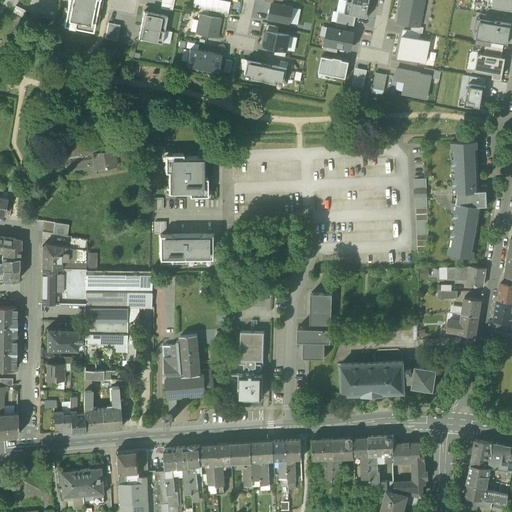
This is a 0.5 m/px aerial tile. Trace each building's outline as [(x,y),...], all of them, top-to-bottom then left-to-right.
[(98,0),(67,0),(63,24),(92,30),(98,0)] [(216,11),(218,0),(212,0),(210,10),(216,11)] [(222,13),(224,1),(220,0),(218,0),(216,11),(222,13)] [(347,0),(344,13),(356,15),(367,17),(370,5),(347,0)] [(416,8),(417,0),(401,0),(397,22),(412,25),(420,27),(423,9),(416,8)] [(511,0),(482,0),(482,5),(511,9),(511,0)] [(228,14),(230,2),(224,1),(222,13),(228,14)] [(173,5),(161,3),(160,8),(172,11),(173,5)] [(290,23),(293,8),(281,5),(271,3),(268,19),(290,23)] [(26,11),(15,5),(12,12),(23,17),(26,11)] [(301,9),(293,8),(290,23),(298,25),(301,9)] [(143,11),(141,25),(164,30),(167,16),(143,11)] [(338,12),(336,22),(353,26),(356,15),(344,13),(338,12)] [(481,13),(479,18),(492,21),(493,15),(481,13)] [(217,37),(220,18),(199,14),(198,20),(196,33),(217,37)] [(508,44),(509,37),(511,24),(496,21),(492,21),(479,18),(479,19),(480,19),(478,30),(478,29),(476,38),(492,41),(504,43),(508,44)] [(189,32),(196,33),(198,20),(192,19),(189,32)] [(108,22),(105,38),(116,40),(120,25),(108,22)] [(164,30),(141,25),(138,38),(161,42),(164,30)] [(325,37),(327,27),(321,25),(319,35),(325,37)] [(420,27),(412,25),(411,31),(420,33),(422,33),(423,27),(420,27)] [(352,45),(355,32),(327,27),(325,37),(324,44),(338,46),(342,47),(342,43),(352,45)] [(170,31),(164,30),(161,42),(168,44),(170,31)] [(402,36),(418,39),(420,33),(411,31),(403,30),(402,36)] [(286,50),(289,36),(277,33),(266,31),(263,45),(276,48),(286,50)] [(289,36),(286,50),(294,52),(297,37),(289,36)] [(398,56),(425,62),(430,41),(418,39),(402,36),(398,56)] [(476,38),(475,44),(485,46),(490,47),(492,41),(476,38)] [(189,48),(196,49),(197,43),(187,41),(186,47),(189,48)] [(490,47),(503,49),(504,43),(492,41),(490,47)] [(338,46),(324,44),(323,49),(337,52),(338,46)] [(485,46),(484,54),(501,57),(503,49),(490,47),(485,46)] [(217,71),(221,55),(196,49),(189,48),(189,50),(186,62),(186,64),(217,71)] [(285,57),(286,50),(276,48),(274,55),(285,57)] [(186,62),(189,50),(183,49),(180,61),(186,62)] [(501,65),(502,57),(501,57),(484,54),(478,53),(476,63),(480,64),(479,71),(492,73),(502,75),(504,66),(501,65)] [(345,78),(349,61),(341,59),(341,58),(333,57),(333,58),(321,55),(318,72),(345,78)] [(250,79),(263,81),(266,64),(246,59),(244,69),(243,72),(242,72),(241,78),(250,80),(250,79)] [(232,61),(226,60),(223,71),(229,73),(232,61)] [(279,66),(266,64),(263,81),(275,84),(275,85),(284,86),(285,81),(287,68),(279,66)] [(419,96),(426,98),(431,76),(409,72),(409,71),(397,68),(394,79),(405,82),(403,91),(419,94),(419,96)] [(302,73),(296,71),(294,79),(300,81),(302,73)] [(354,71),(351,83),(363,85),(365,74),(354,71)] [(387,74),(375,72),(372,88),(384,90),(387,74)] [(470,76),(468,83),(484,85),(485,78),(470,76)] [(482,108),(484,97),(482,97),(484,85),(468,83),(465,105),(482,108)] [(51,161),(63,159),(79,156),(78,152),(81,152),(78,137),(74,138),(67,138),(66,137),(64,136),(62,136),(62,138),(57,137),(54,151),(51,151),(51,152),(50,152),(50,161),(51,161)] [(78,137),(81,152),(89,150),(81,136),(78,137)] [(477,147),(477,140),(451,141),(452,149),(455,149),(455,157),(452,157),(452,166),(456,166),(457,177),(453,177),(453,186),(457,186),(457,196),(456,201),(453,201),(451,210),(455,210),(453,218),(457,219),(456,230),(452,229),(450,238),(454,239),(453,246),(449,245),(448,254),(473,258),(474,251),(470,250),(472,240),(471,240),(472,233),(473,233),(475,221),(474,221),(475,213),(472,212),(473,205),(475,205),(475,204),(481,205),(487,205),(486,189),(479,190),(479,184),(479,183),(474,184),(473,177),(475,177),(475,164),(473,164),(473,157),(474,157),(474,147),(477,147)] [(132,147),(79,156),(63,159),(65,167),(66,174),(95,169),(116,165),(115,163),(134,160),(132,147)] [(183,154),(165,154),(165,171),(168,171),(168,193),(189,192),(189,196),(207,195),(207,177),(204,178),(204,156),(183,157),(183,154)] [(51,161),(53,169),(65,167),(63,159),(51,161)] [(426,178),(414,179),(414,189),(414,190),(426,189),(426,178)] [(415,208),(427,208),(427,196),(414,196),(414,197),(415,197),(415,208)] [(470,250),(474,251),(481,205),(475,204),(475,205),(473,205),(472,212),(475,213),(474,221),(475,221),(473,233),(472,233),(471,240),(472,240),(470,250)] [(416,234),(428,234),(427,219),(416,220),(416,234)] [(53,234),(67,236),(69,225),(55,223),(53,234)] [(159,234),(159,258),(214,258),(214,234),(159,234)] [(0,236),(0,251),(2,252),(7,253),(6,259),(20,257),(20,245),(14,244),(15,239),(0,236)] [(70,247),(84,250),(84,249),(86,239),(71,237),(70,247)] [(42,268),(61,268),(61,264),(62,246),(45,243),(42,246),(41,268),(42,268)] [(62,246),(61,264),(65,264),(65,261),(85,262),(85,250),(84,249),(84,250),(70,247),(62,246)] [(0,270),(20,268),(20,257),(6,259),(1,259),(2,264),(0,264),(0,270)] [(463,274),(468,274),(470,266),(447,267),(447,277),(464,276),(463,274)] [(486,269),(470,266),(468,274),(467,282),(483,285),(486,269)] [(20,279),(20,268),(0,270),(0,276),(2,276),(3,281),(20,279)] [(85,270),(85,269),(61,268),(42,268),(41,302),(59,303),(59,302),(79,303),(85,303),(85,270)] [(419,276),(428,276),(428,268),(419,268),(419,276)] [(84,321),(127,322),(127,307),(138,307),(151,307),(151,306),(151,296),(151,289),(151,278),(151,271),(85,270),(85,303),(84,321)] [(151,289),(161,289),(161,278),(151,278),(151,289)] [(497,300),(511,302),(511,286),(499,284),(497,300)] [(311,293),(310,327),(331,328),(332,294),(311,293)] [(465,297),(462,313),(479,316),(481,300),(465,297)] [(511,321),(511,318),(511,302),(497,300),(493,320),(497,321),(509,323),(511,323),(511,321)] [(0,337),(16,338),(16,328),(16,321),(16,307),(0,306),(0,337)] [(138,322),(138,307),(127,307),(127,322),(134,322),(138,322)] [(476,335),(479,316),(462,313),(454,312),(454,319),(449,319),(448,329),(448,330),(456,332),(476,335)] [(109,370),(126,371),(126,359),(127,344),(126,344),(127,332),(127,331),(127,322),(84,321),(84,329),(84,357),(84,359),(95,359),(95,362),(95,369),(95,370),(103,370),(109,370)] [(496,331),(511,333),(511,326),(509,326),(509,323),(497,321),(496,331)] [(297,341),(303,341),(303,339),(306,339),(307,327),(298,327),(297,341)] [(331,342),(331,328),(310,327),(307,327),(306,339),(303,339),(303,341),(325,341),(331,342)] [(77,357),(84,357),(84,329),(47,328),(46,348),(76,349),(77,357)] [(442,328),(440,338),(455,337),(456,332),(448,330),(448,329),(442,328)] [(135,331),(134,331),(127,331),(127,332),(126,344),(127,344),(126,359),(135,360),(135,331)] [(244,371),(246,373),(246,372),(253,372),(253,370),(253,367),(261,368),(262,368),(263,366),(264,332),(241,331),(240,358),(238,358),(238,364),(244,364),(244,371)] [(180,336),(180,340),(183,375),(200,374),(200,370),(197,334),(180,336)] [(16,348),(16,338),(0,337),(0,368),(15,369),(15,354),(16,354),(16,348)] [(165,376),(183,375),(180,340),(177,340),(177,344),(169,345),(170,357),(164,357),(165,371),(164,372),(164,375),(165,376)] [(324,358),(325,341),(303,341),(303,358),(324,358)] [(64,371),(71,371),(71,357),(58,357),(58,363),(64,363),(64,371)] [(362,393),(362,394),(384,393),(384,392),(404,392),(404,383),(412,383),(412,387),(433,390),(436,370),(415,367),(414,371),(411,371),(411,369),(406,369),(406,371),(403,372),(403,361),(341,364),(342,394),(362,393)] [(46,382),(55,382),(55,380),(64,380),(64,371),(64,363),(58,363),(46,363),(46,382)] [(84,379),(103,379),(103,378),(103,370),(95,370),(95,369),(84,369),(84,379)] [(165,376),(168,397),(169,397),(177,396),(206,394),(206,391),(215,390),(213,376),(212,376),(212,369),(200,370),(200,374),(183,375),(165,376)] [(254,372),(253,372),(246,372),(246,373),(245,373),(245,374),(239,374),(239,398),(246,398),(255,398),(262,398),(263,374),(254,374),(254,372)] [(0,377),(0,386),(7,385),(12,385),(12,378),(0,377)] [(84,389),(83,410),(91,409),(90,406),(91,405),(91,390),(84,389)] [(114,404),(114,407),(120,406),(119,390),(111,390),(113,403),(114,404)] [(69,411),(69,412),(71,431),(85,430),(84,413),(77,413),(77,411),(76,410),(76,396),(70,396),(69,411)] [(121,427),(120,406),(114,407),(101,408),(91,409),(83,410),(84,413),(85,430),(121,427)] [(68,432),(71,431),(69,412),(62,413),(62,410),(53,411),(55,428),(62,427),(63,432),(68,432)] [(0,436),(17,435),(17,413),(17,412),(16,412),(2,413),(0,413),(0,436)] [(172,422),(171,413),(161,414),(162,422),(172,422)] [(392,435),(386,436),(386,461),(393,461),(392,460),(394,460),(393,443),(393,435),(392,435)] [(368,436),(356,437),(357,455),(362,455),(369,455),(368,436)] [(369,455),(369,462),(377,462),(386,461),(386,436),(368,436),(369,455)] [(333,438),(334,458),(341,458),(347,457),(346,437),(333,438)] [(313,439),(314,459),(326,458),(334,458),(333,438),(313,439)] [(300,439),(287,440),(287,459),(293,459),(301,458),(300,439)] [(471,464),(489,466),(492,442),(475,439),(471,464)] [(287,459),(287,440),(273,441),(274,459),(279,459),(287,459)] [(230,462),(248,461),(252,461),(251,441),(229,442),(230,462)] [(253,484),(261,484),(260,460),(259,441),(251,441),(252,461),(253,484)] [(259,441),(260,460),(265,460),(265,462),(268,462),(268,463),(270,463),(270,460),(274,459),(273,441),(259,441)] [(408,493),(421,497),(420,484),(426,483),(425,478),(428,478),(428,471),(425,471),(425,465),(422,465),(422,461),(422,459),(424,459),(424,458),(421,458),(420,442),(410,443),(410,441),(404,441),(404,443),(393,443),(394,460),(401,459),(401,462),(413,462),(413,479),(411,481),(393,482),(394,490),(408,493)] [(229,463),(230,462),(229,442),(213,444),(215,464),(229,463)] [(504,444),(492,442),(489,466),(490,466),(498,467),(501,468),(504,444)] [(210,463),(210,466),(215,465),(215,464),(213,444),(200,445),(201,464),(210,463)] [(511,445),(504,444),(501,468),(502,468),(511,469),(511,445)] [(202,471),(201,464),(200,445),(188,446),(190,471),(194,471),(202,471)] [(185,492),(191,492),(190,471),(188,446),(176,447),(178,472),(183,472),(185,492)] [(173,473),(178,472),(176,447),(164,448),(166,471),(167,480),(168,494),(175,493),(175,492),(173,473)] [(117,465),(119,511),(149,511),(148,471),(148,466),(147,449),(115,452),(116,465),(117,465)] [(369,462),(369,455),(362,455),(363,478),(370,478),(369,462)] [(326,483),(332,484),(334,458),(326,458),(325,483),(326,483)] [(341,458),(334,458),(332,484),(340,484),(341,458)] [(280,477),(288,477),(287,459),(279,459),(280,477)] [(287,459),(288,477),(288,482),(295,481),(295,461),(293,461),(293,459),(287,459)] [(269,483),(268,463),(268,462),(265,462),(265,460),(260,460),(261,484),(269,483)] [(253,484),(252,461),(248,461),(248,465),(244,466),(245,487),(253,486),(253,484)] [(378,472),(377,462),(369,462),(370,478),(370,484),(387,488),(387,480),(379,481),(379,472),(378,472)] [(229,467),(229,463),(215,464),(215,465),(216,485),(217,494),(224,493),(224,484),(225,484),(223,467),(229,467)] [(471,464),(467,480),(488,483),(489,475),(490,466),(489,466),(471,464)] [(216,485),(215,465),(210,466),(209,466),(208,466),(207,466),(207,467),(208,485),(216,485)] [(80,469),(82,494),(92,493),(92,495),(102,495),(103,495),(102,489),(101,481),(104,481),(102,466),(89,467),(89,468),(80,469)] [(489,475),(495,476),(497,474),(498,467),(490,466),(489,475)] [(502,476),(511,477),(511,469),(502,468),(501,473),(502,476)] [(72,495),(82,494),(80,469),(70,470),(70,469),(57,470),(57,473),(55,473),(56,482),(58,482),(58,485),(61,485),(62,498),(67,497),(73,497),(72,495)] [(149,511),(160,511),(158,480),(167,480),(166,471),(155,471),(148,471),(149,511)] [(194,472),(194,471),(190,471),(191,492),(198,491),(197,473),(195,473),(194,472)] [(160,511),(169,511),(168,494),(167,480),(158,480),(160,511)] [(478,497),(484,498),(485,489),(486,485),(467,482),(464,495),(478,497)] [(340,484),(332,484),(331,499),(339,500),(340,484)] [(104,509),(104,511),(111,511),(110,488),(102,489),(103,495),(102,495),(103,503),(99,503),(100,504),(102,506),(103,507),(104,509)] [(402,511),(405,502),(407,494),(408,493),(394,490),(387,488),(380,511),(402,511)] [(502,492),(485,489),(484,498),(506,502),(508,493),(502,492)] [(178,492),(175,492),(175,493),(168,494),(169,511),(178,511),(178,506),(179,506),(178,492)] [(421,497),(407,494),(405,502),(419,505),(421,497)] [(93,504),(99,503),(103,503),(102,495),(92,495),(93,504)] [(464,495),(462,502),(476,506),(478,497),(464,495)] [(462,502),(461,509),(472,511),(475,511),(476,506),(462,502)]
